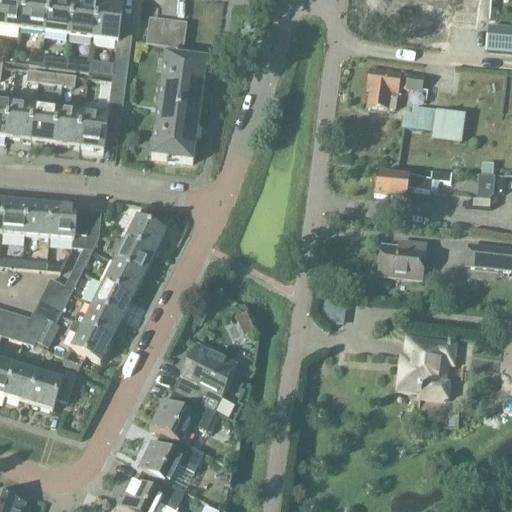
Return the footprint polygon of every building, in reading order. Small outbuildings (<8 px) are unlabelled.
[(0,0),(0,30),(20,33),(24,0),(0,0)] [(45,37),(49,1),(38,0),(24,0),(20,33),(45,37)] [(383,0),(381,22),(402,24),(401,28),(431,30),(432,0),(383,0)] [(69,40),(74,5),(49,1),(45,37),(69,40)] [(93,43),(98,8),(74,5),(69,40),(93,43)] [(116,56),(128,56),(132,32),(120,30),(122,11),(98,8),(93,43),(118,46),(116,56)] [(159,49),(162,24),(149,23),(146,47),(159,49)] [(162,24),(159,49),(171,50),(174,26),(162,24)] [(174,26),(171,50),(183,52),(186,27),(174,26)] [(511,31),(488,30),(486,55),(511,57),(511,31)] [(128,56),(116,56),(113,80),(125,82),(128,56)] [(158,112),(199,118),(206,64),(165,58),(158,112)] [(44,71),(45,61),(30,59),(29,69),(44,71)] [(60,73),(61,63),(45,61),(44,71),(60,73)] [(61,63),(60,73),(75,75),(76,65),(61,63)] [(421,94),(423,81),(400,77),(400,76),(369,72),(366,92),(369,93),(367,109),(393,113),(396,97),(397,97),(398,91),(421,94)] [(42,87),(43,77),(28,75),(26,85),(42,87)] [(57,89),(59,79),(43,77),(42,87),(57,89)] [(59,79),(57,89),(73,91),(74,81),(59,79)] [(109,113),(121,114),(124,88),(113,87),(109,113)] [(2,107),(0,106),(0,140),(6,142),(11,102),(2,100),(2,107)] [(30,145),(35,111),(11,108),(6,142),(30,145)] [(55,148),(59,114),(35,111),(30,145),(55,148)] [(192,167),(199,118),(158,112),(151,161),(192,167)] [(465,118),(437,115),(414,112),(413,117),(404,115),(402,132),(430,135),(430,137),(462,141),(465,118)] [(121,114),(109,113),(108,121),(84,117),(79,152),(103,155),(106,136),(118,138),(121,114)] [(79,152),(84,117),(59,114),(55,148),(79,152)] [(482,168),(482,177),(493,178),(493,168),(482,168)] [(449,187),(450,178),(431,176),(430,183),(430,184),(377,177),(374,199),(406,203),(407,193),(428,196),(430,185),(449,187)] [(25,242),(28,209),(4,206),(1,239),(25,242)] [(49,244),(52,211),(28,209),(25,242),(49,244)] [(85,242),(87,216),(76,215),(77,213),(52,211),(49,244),(74,246),(74,241),(85,242)] [(87,216),(85,242),(98,242),(100,218),(87,216)] [(126,245),(154,259),(165,237),(137,223),(126,245)] [(98,242),(85,242),(74,241),(74,246),(73,252),(83,254),(92,255),(98,242)] [(143,280),(154,259),(126,245),(115,266),(143,280)] [(421,284),(425,248),(411,247),(411,253),(382,250),(378,279),(421,284)] [(511,276),(511,253),(467,248),(465,271),(511,276)] [(81,276),(92,255),(83,254),(74,272),(81,276)] [(0,271),(22,274),(23,265),(0,262),(0,271)] [(47,276),(47,267),(23,265),(22,274),(47,276)] [(133,302),(143,280),(115,266),(104,288),(133,302)] [(47,267),(47,276),(60,277),(64,268),(47,267)] [(68,305),(81,276),(74,272),(65,291),(49,283),(44,294),(68,305)] [(122,323),(133,302),(104,288),(94,309),(122,323)] [(38,305),(61,318),(68,305),(44,294),(38,305)] [(56,329),(61,318),(38,305),(33,316),(47,324),(56,329)] [(191,319),(189,324),(197,328),(200,323),(205,312),(197,308),(191,319)] [(111,345),(122,323),(94,309),(88,322),(79,317),(74,326),(111,345)] [(0,339),(0,340),(8,316),(0,313),(0,339)] [(23,347),(29,323),(8,316),(0,340),(23,347)] [(34,350),(47,324),(33,316),(29,323),(23,347),(34,350)] [(100,367),(111,345),(74,326),(70,335),(79,340),(72,353),(100,367)] [(455,353),(455,348),(407,342),(407,343),(408,344),(404,373),(400,372),(397,394),(420,396),(419,402),(437,404),(439,384),(444,384),(448,352),(455,353)] [(197,348),(173,394),(196,406),(196,405),(216,415),(223,400),(239,370),(197,348)] [(0,400),(5,402),(15,372),(0,367),(0,400)] [(28,409),(38,379),(15,372),(5,402),(28,409)] [(38,379),(28,409),(51,417),(55,404),(67,408),(76,380),(63,376),(60,386),(38,379)] [(163,404),(149,432),(161,438),(161,437),(183,448),(184,447),(185,444),(193,429),(206,435),(217,415),(216,415),(196,405),(196,406),(173,394),(167,407),(163,404)] [(151,446),(137,473),(142,475),(171,489),(172,488),(181,470),(195,477),(204,460),(205,457),(184,447),(183,448),(161,437),(161,438),(155,448),(151,446)] [(132,484),(118,511),(119,511),(177,511),(186,495),(172,488),(171,489),(142,475),(136,486),(132,484)] [(0,511),(25,511),(26,508),(0,498),(0,511)]
